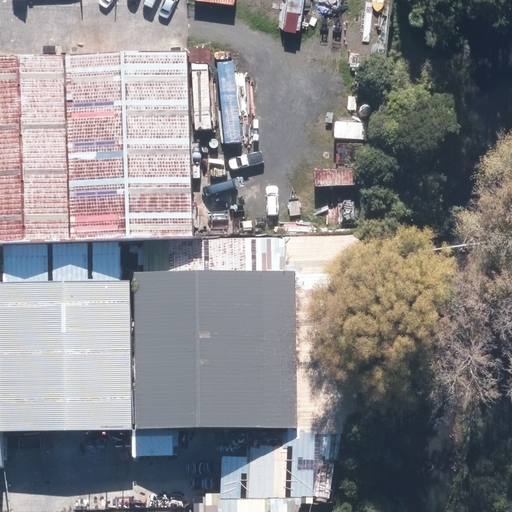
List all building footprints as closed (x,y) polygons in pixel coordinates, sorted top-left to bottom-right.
[(257,0),(255,21),(305,28),(308,0),(257,0)] [(339,3),(338,24),(366,25),(367,4),(339,3)] [(193,62),(0,66),(0,249),(198,245),(193,62)] [(313,169),(313,184),(361,185),(361,169),(313,169)] [(296,271),(139,275),(139,287),(143,437),(300,433),(296,271)] [(10,440),(143,437),(139,287),(7,290),(10,440)]
